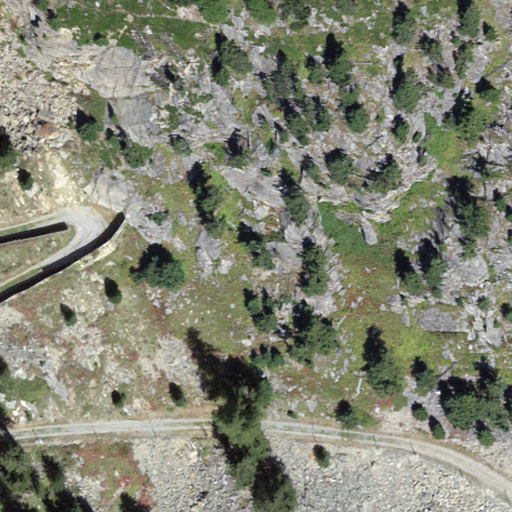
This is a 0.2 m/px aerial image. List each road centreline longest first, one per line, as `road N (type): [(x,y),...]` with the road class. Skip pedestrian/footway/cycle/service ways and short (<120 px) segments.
road 1 (track): [(0,438),(179,425),(306,434),(410,447),(511,493)]
road 2 (track): [(0,236),(71,212),(85,217),(88,229),(87,239),(0,290)]
